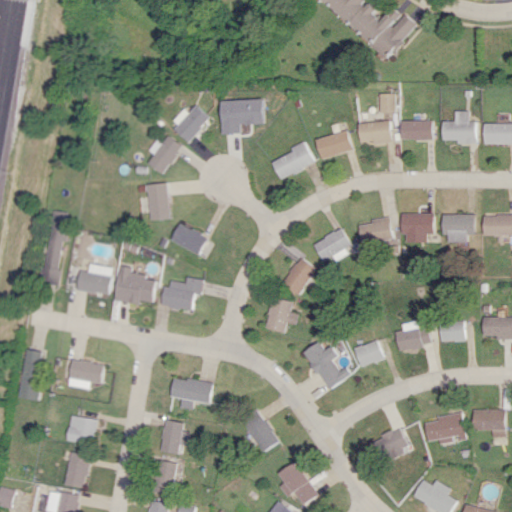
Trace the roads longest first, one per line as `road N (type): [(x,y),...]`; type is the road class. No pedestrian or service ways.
road 1 (residential): [(511,178),(386,178),(336,189),(305,207),(279,227),(240,280),(225,351)]
road 2 (residential): [(378,511),(271,373),(225,351)]
road 3 (residential): [(320,433),(411,384),(511,374)]
road 4 (residential): [(225,351),(34,316)]
road 5 (residential): [(148,337),(113,511)]
